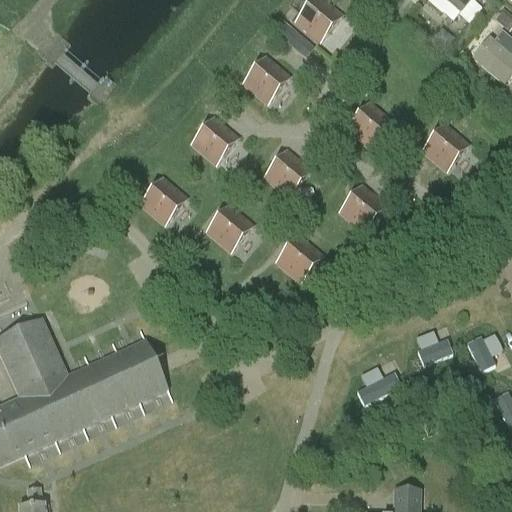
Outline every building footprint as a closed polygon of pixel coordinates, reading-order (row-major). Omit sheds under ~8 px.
[(315,0),(295,24),(321,45),(341,21),(316,0),(315,0)] [(484,9),(474,1),(474,0),(426,0),(427,0),(454,24),(460,17),(470,25),(484,9)] [(291,52),(297,56),(304,62),(310,54),(314,50),(307,45),(290,31),(280,22),(270,34),(280,43),(291,52)] [(503,86),(511,76),(511,39),(502,30),(474,60),(503,86)] [(243,85),(269,107),(289,82),(264,61),(243,85)] [(368,107),(347,131),(372,153),(393,128),(368,107)] [(212,122),(192,146),(217,168),(238,143),(212,122)] [(422,153),(448,174),(468,150),(443,129),(422,153)] [(469,151),(454,169),(464,178),(480,160),(469,151)] [(265,179),(290,201),(310,176),(285,155),(265,179)] [(141,207),(166,228),(186,204),(161,182),(141,207)] [(360,190),(340,214),(365,236),(386,211),(360,190)] [(207,234),(232,255),(253,231),(227,210),(207,234)] [(322,261),(297,240),(277,264),(302,286),(322,261)] [(0,469),(167,393),(145,344),(67,380),(41,323),(0,342),(0,359),(19,402),(0,410),(0,469)] [(454,360),(450,344),(439,347),(436,335),(416,340),(424,368),(454,360)] [(482,378),(510,366),(497,335),(468,347),(482,378)] [(379,370),(361,379),(367,391),(358,396),(365,410),(404,390),(396,375),(385,380),(379,370)] [(511,400),(510,395),(496,402),(511,437),(511,400)] [(44,511),(44,509),(42,509),(40,492),(27,493),(29,511),(19,511),(18,511),(44,511)] [(393,494),(392,511),(419,511),(420,494),(393,494)]
